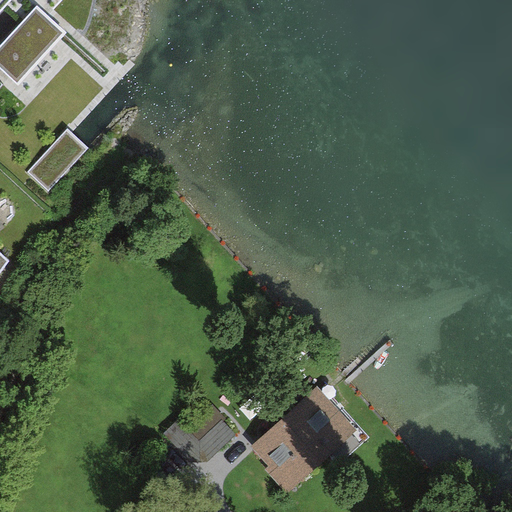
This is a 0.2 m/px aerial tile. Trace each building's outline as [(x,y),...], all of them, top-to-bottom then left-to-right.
[(0,0),(0,17),(1,18),(17,0),(0,0)] [(66,35),(38,10),(0,51),(0,71),(18,88),(66,35)] [(88,145),(69,128),(28,173),(48,190),(88,145)] [(357,428),(317,385),(247,450),(287,493),(357,428)] [(201,469),(236,431),(203,401),(168,440),(201,469)]
